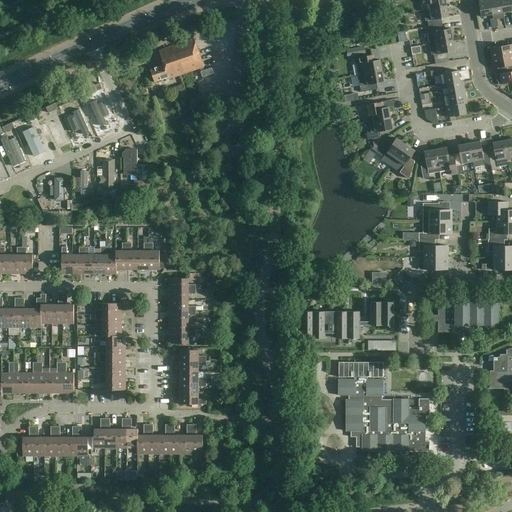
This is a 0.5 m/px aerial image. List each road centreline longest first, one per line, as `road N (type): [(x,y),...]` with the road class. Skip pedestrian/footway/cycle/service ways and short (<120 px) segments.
road 1 (residential): [(44,285),(153,287),(153,409)]
road 2 (residential): [(24,177),(129,128),(91,43)]
road 3 (residential): [(511,109),(497,122),(419,129),(394,44)]
road 4 (residential): [(428,511),(428,479),(453,471),(458,460),(457,362)]
road 5 (residential): [(153,409),(42,411),(0,439)]
